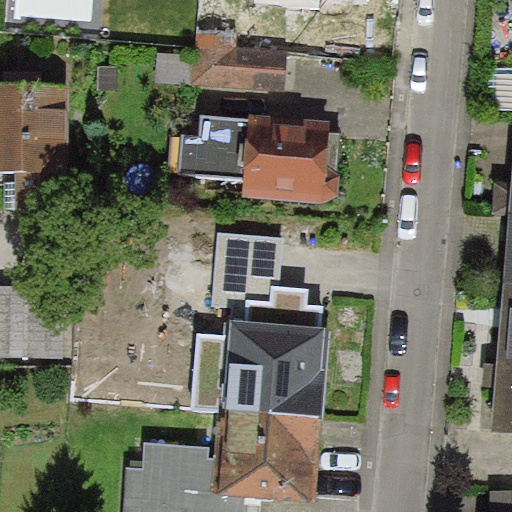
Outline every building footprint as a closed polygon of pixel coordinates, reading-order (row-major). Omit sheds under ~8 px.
[(234,1),(224,0),(188,0),(183,95),(279,101),(282,58),(230,55),(234,1)] [(511,72),(493,73),(493,117),(511,116),(511,130),(511,129),(511,72)] [(59,98),(0,95),(0,185),(56,187),(59,98)] [(321,135),(194,128),(193,145),(172,144),(169,195),(233,198),(233,209),(319,213),(319,204),(330,205),(332,174),(319,173),(321,135)] [(511,144),(510,145),(486,437),(511,439),(511,144)] [(273,249),(210,243),(204,318),(246,322),(245,339),(284,343),(286,321),(297,322),(299,302),(269,300),(273,249)] [(64,298),(0,297),(0,367),(64,367),(64,298)] [(222,346),(191,344),(186,420),(218,422),(213,505),(237,506),(305,511),(317,345),(284,343),(245,339),(222,338),(222,346)] [(135,476),(119,475),(117,511),(236,511),(237,506),(213,505),(197,504),(199,457),(136,454),(135,476)] [(497,511),(511,511),(511,494),(499,493),(497,511)]
